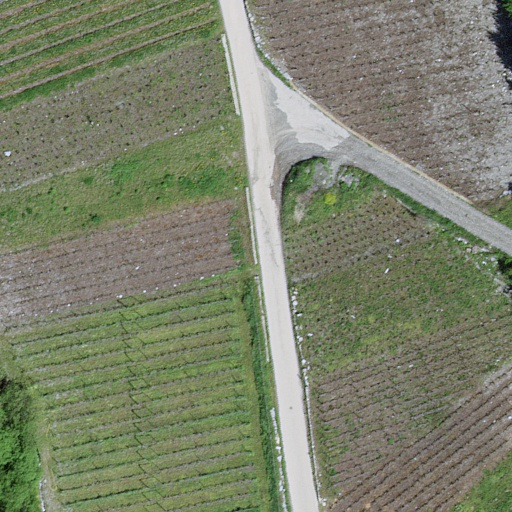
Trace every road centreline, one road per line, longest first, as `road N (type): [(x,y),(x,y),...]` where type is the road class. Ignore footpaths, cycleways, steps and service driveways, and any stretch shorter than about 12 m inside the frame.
road 1 (unclassified): [(297,511),(219,0)]
road 2 (track): [(241,114),(444,215),(511,270)]
